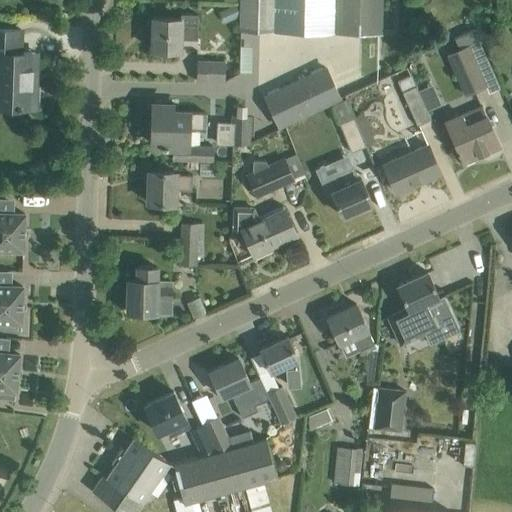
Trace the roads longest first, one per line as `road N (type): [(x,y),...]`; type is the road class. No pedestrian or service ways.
road 1 (residential): [(85,370),(129,371),(511,198)]
road 2 (tertiary): [(85,370),(95,0)]
road 3 (tertiary): [(30,511),(55,470),(85,370)]
